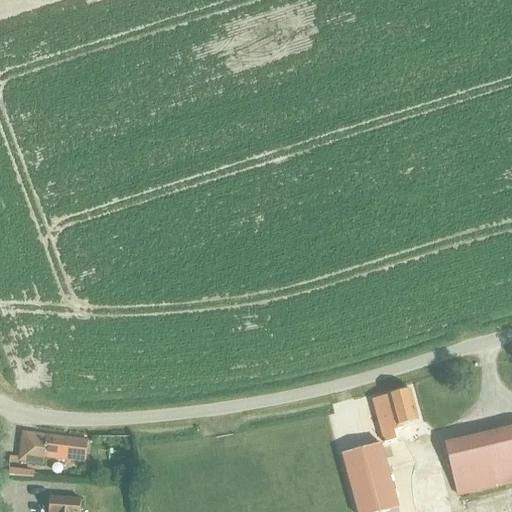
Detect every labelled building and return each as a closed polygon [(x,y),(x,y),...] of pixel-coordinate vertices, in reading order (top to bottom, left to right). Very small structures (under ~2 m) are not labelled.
[(416,420),(409,391),(372,401),(383,443),(395,440),(392,431),(400,429),(399,424),(416,420)] [(511,480),(511,430),(445,446),(456,495),(511,480)] [(87,441),(21,432),(18,462),(30,463),(42,465),(43,458),(84,463),(87,441)] [(380,444),(342,455),(358,511),(377,511),(398,506),(380,444)] [(156,449),(158,461),(177,458),(176,447),(156,449)] [(215,461),(226,511),(254,511),(242,456),(215,461)] [(15,462),(14,474),(29,475),(30,463),(18,462),(15,462)] [(79,511),(80,500),(49,498),(47,511),(79,511)]
